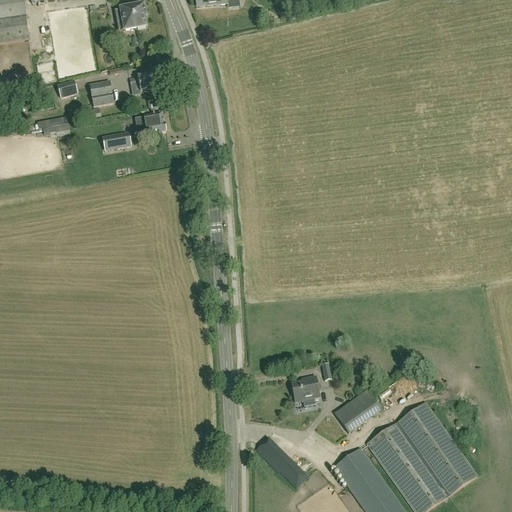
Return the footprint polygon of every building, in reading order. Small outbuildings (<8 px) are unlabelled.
[(0,0),(0,45),(29,41),(22,0),(0,0)] [(195,0),(196,8),(227,6),(227,2),(239,1),(238,0),(195,0)] [(118,33),(145,28),(143,18),(145,18),(143,6),(114,12),(118,33)] [(44,56),(34,56),(33,64),(44,64),(44,56)] [(157,84),(155,75),(137,78),(137,80),(129,81),(131,88),(139,87),(140,94),(158,90),(158,88),(157,83),(157,84)] [(61,98),(77,94),(74,82),(58,86),(61,98)] [(94,108),(114,105),(110,82),(90,86),(94,108)] [(91,120),(101,118),(99,109),(90,111),(91,120)] [(162,117),(160,115),(144,118),(134,120),(138,136),(147,135),(147,137),(166,134),(164,125),(162,117)] [(57,128),(59,137),(70,135),(68,126),(57,128)] [(106,151),(124,148),(131,147),(128,133),(103,138),(106,151)] [(108,161),(94,163),(97,180),(111,177),(108,161)] [(329,366),(321,367),(324,383),(332,381),(329,366)] [(295,404),(320,399),(316,379),(308,380),(308,383),(291,386),(295,404)] [(406,382),(392,392),(398,400),(412,389),(406,382)] [(348,436),(381,412),(367,393),(334,416),(348,436)] [(389,398),(384,400),(388,408),(393,405),(389,398)] [(413,511),(429,511),(448,499),(477,478),(425,404),(396,425),(366,446),(413,511)] [(307,479),(276,448),(268,440),(256,452),(279,475),(280,474),(296,490),(307,479)] [(364,511),(403,511),(360,451),(334,469),(364,511)]
